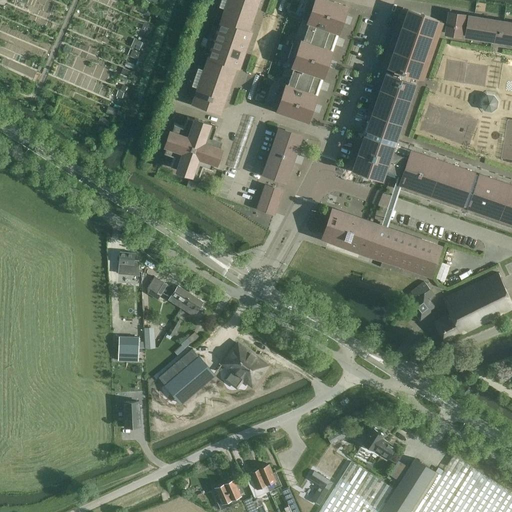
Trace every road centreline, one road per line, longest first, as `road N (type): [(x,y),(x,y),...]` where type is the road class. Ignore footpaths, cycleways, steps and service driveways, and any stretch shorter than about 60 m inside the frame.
road 1 (secondary): [(353,344),(0,124)]
road 2 (unclassified): [(343,361),(0,146)]
road 3 (residential): [(78,511),(308,407),(359,371)]
road 4 (secondary): [(511,445),(409,378)]
